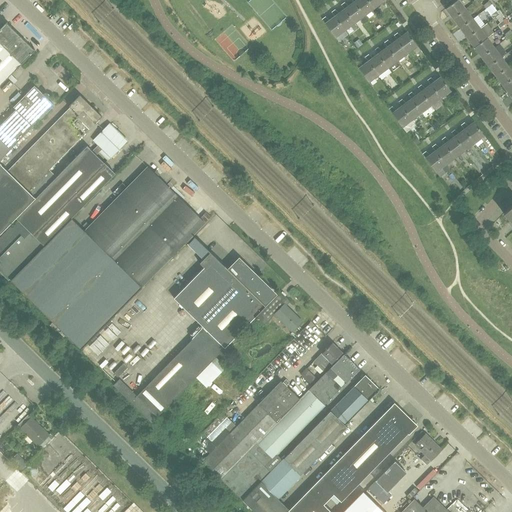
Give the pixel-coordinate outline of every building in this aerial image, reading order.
[(364,15),(374,8),(367,0),(353,0),(354,1),(353,2),(364,15)] [(455,0),(445,8),(453,18),(465,9),(458,0),(455,0)] [(489,1),(483,6),(486,9),(491,5),(489,1)] [(349,5),(345,2),(342,4),(345,8),(344,9),(354,22),(364,15),(353,2),(349,5)] [(339,13),(335,9),(332,12),(335,16),(345,30),(354,22),(344,9),(339,13)] [(465,9),(453,18),(460,28),(472,19),(465,9)] [(496,11),(490,15),(493,19),(495,17),(499,14),(497,12),(496,11)] [(335,37),(345,30),(335,16),(330,20),(326,16),(322,19),(325,23),(325,24),(335,37)] [(460,28),(467,38),(480,28),(472,19),(460,28)] [(500,23),(497,25),(500,28),(506,24),(503,20),(500,23)] [(6,22),(0,28),(0,42),(21,64),(35,50),(6,22)] [(467,38),(474,47),(487,38),(480,28),(467,38)] [(398,32),(394,35),(397,39),(397,40),(407,53),(412,49),(416,54),(417,53),(419,56),(423,53),(407,32),(402,36),(398,32)] [(482,57),(494,48),(487,38),(474,47),(482,57)] [(397,61),(407,53),(397,40),(392,43),(388,40),(385,42),(388,46),(386,47),(397,61)] [(0,42),(0,85),(21,64),(0,42)] [(388,67),(397,61),(386,47),(382,50),(378,47),(375,49),(378,53),(377,54),(388,67)] [(482,57),(489,67),(501,57),(494,48),(482,57)] [(368,61),(378,74),(388,67),(377,54),(373,58),(369,54),(365,57),(368,61)] [(489,67),(496,76),(509,67),(501,57),(489,67)] [(368,82),(378,74),(368,61),(363,65),(359,61),(355,64),(359,68),(358,68),(368,82)] [(511,71),(509,67),(496,76),(503,86),(511,79),(511,71)] [(454,95),(451,90),(441,77),(435,81),(431,78),(428,80),(431,84),(430,85),(440,98),(445,95),(448,99),(454,95)] [(511,79),(503,86),(510,96),(511,94),(511,79)] [(0,158),(10,149),(33,125),(54,104),(48,98),(48,95),(48,94),(48,93),(47,92),(46,92),(45,92),(42,93),(34,85),(13,106),(15,108),(0,123),(0,158)] [(431,105),(440,98),(430,85),(425,88),(421,85),(418,87),(421,91),(421,92),(431,105)] [(422,112),(431,105),(421,92),(416,95),(412,92),(409,94),(412,98),(411,99),(422,112)] [(70,106),(28,149),(48,169),(101,115),(79,93),(69,104),(70,106)] [(402,106),(412,119),(422,112),(411,99),(406,103),(402,99),(399,102),(402,106)] [(402,127),(412,119),(402,106),(397,110),(393,106),(389,109),(392,113),(402,127)] [(436,122),(431,126),(435,131),(440,127),(436,122)] [(484,135),(474,122),(469,126),(465,122),(461,125),(464,129),(463,130),(473,143),(484,135)] [(93,139),(99,145),(92,151),(97,155),(100,151),(103,149),(111,156),(127,140),(116,129),(112,132),(105,126),(93,139)] [(463,150),(473,143),(463,130),(459,133),(455,130),(451,132),(455,136),(453,137),(463,150)] [(455,157),(463,150),(453,137),(449,140),(445,137),(442,139),(445,143),(444,144),(455,157)] [(445,164),(455,157),(444,144),(440,147),(436,144),(432,146),(435,150),(435,151),(445,164)] [(69,199),(104,163),(97,155),(92,151),(86,145),(51,181),(69,199)] [(28,149),(7,170),(0,162),(0,232),(55,177),(48,170),(48,169),(28,149)] [(425,158),(435,172),(445,164),(435,151),(430,154),(426,151),(422,154),(426,158),(425,158)] [(104,163),(69,199),(34,235),(43,244),(44,245),(115,173),(104,163)] [(80,349),(204,222),(147,166),(83,232),(71,220),(11,281),(80,349)] [(69,199),(51,181),(15,217),(17,219),(34,235),(69,199)] [(511,205),(503,214),(511,221),(511,222),(511,205)] [(204,221),(208,217),(202,212),(199,216),(204,221)] [(34,235),(19,221),(17,219),(0,236),(0,270),(8,279),(43,244),(34,235)] [(203,327),(204,327),(216,339),(220,334),(229,343),(265,306),(266,306),(264,305),(275,294),(249,269),(248,271),(241,264),(237,269),(233,265),(229,270),(210,252),(199,263),(204,267),(174,298),(203,327)] [(290,301),(280,291),(255,317),(263,325),(274,313),(292,331),(290,333),(295,338),(304,329),(299,324),(301,322),(302,321),(286,305),(290,301)] [(157,416),(229,343),(220,334),(216,339),(204,327),(203,327),(137,395),(157,416)] [(332,363),(342,352),(332,342),(314,360),(324,370),(331,362),(332,363)] [(299,399),(256,443),(248,450),(221,478),(243,499),(260,481),(270,471),(265,467),(325,405),(324,404),(359,368),(344,353),(299,399)] [(330,410),(345,425),(379,389),(364,374),(330,410)] [(209,453),(204,459),(203,460),(221,478),(256,443),(299,399),(281,380),(237,425),(209,453)] [(331,511),(324,504),(333,494),(341,502),(416,425),(413,422),(413,420),(410,420),(404,413),(394,404),(393,405),(392,404),(289,509),(286,511),(331,511)] [(346,426),(345,425),(330,410),(308,433),(324,448),(346,426)] [(200,444),(209,453),(237,425),(223,412),(222,411),(202,432),(207,437),(200,444)] [(17,426),(20,428),(38,446),(42,442),(48,435),(49,435),(49,434),(41,427),(31,417),(28,414),(17,426)] [(308,433),(283,458),(299,474),(324,448),(308,433)] [(426,464),(440,449),(425,433),(415,443),(425,453),(420,458),(426,464)] [(21,458),(16,464),(21,470),(27,464),(21,458)] [(283,458),(270,471),(260,481),(278,499),(301,476),(299,474),(283,458)] [(390,494),(387,490),(405,471),(395,461),(368,488),(382,502),(390,494)] [(255,511),(286,511),(289,509),(278,499),(260,481),(243,499),(242,499),(255,511)] [(384,511),(363,491),(341,511),(384,511)] [(414,498),(400,511),(448,511),(433,497),(423,507),(414,498)]
